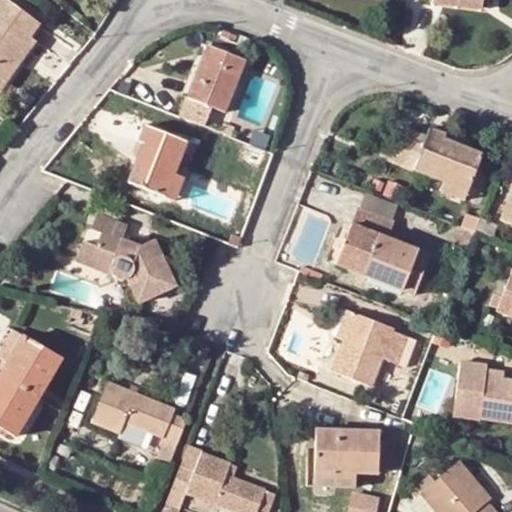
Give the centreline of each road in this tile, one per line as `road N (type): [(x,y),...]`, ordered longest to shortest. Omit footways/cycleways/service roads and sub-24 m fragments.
road 1 (residential): [(333,47),(223,332)]
road 2 (residential): [(0,191),(140,6),(188,0)]
road 3 (residential): [(333,47),(497,112)]
road 4 (residential): [(211,0),(333,47)]
